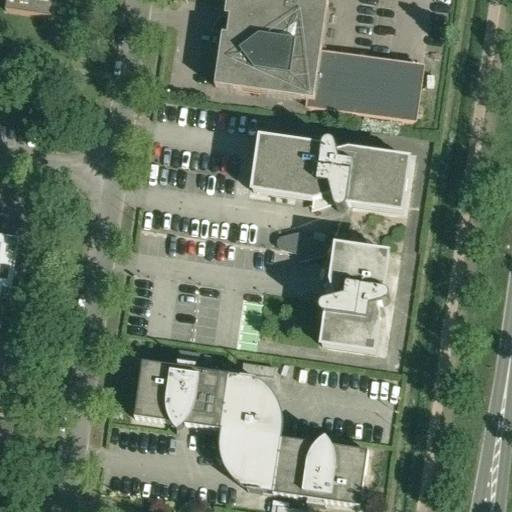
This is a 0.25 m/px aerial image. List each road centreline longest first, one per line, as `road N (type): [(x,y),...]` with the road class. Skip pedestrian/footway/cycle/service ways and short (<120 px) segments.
road 1 (unclassified): [(64,511),(113,174)]
road 2 (unclassified): [(113,174),(138,0)]
road 3 (tertiary): [(487,511),(511,343)]
